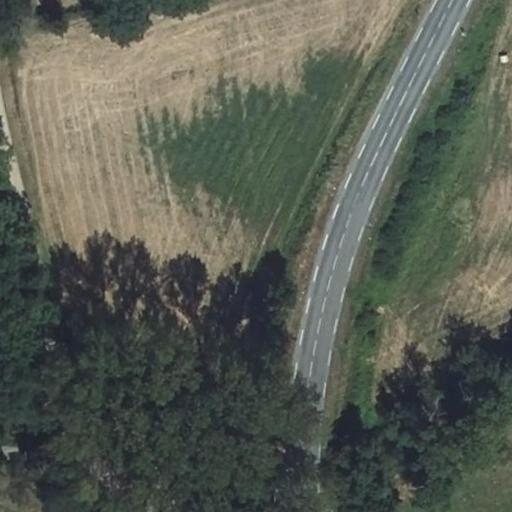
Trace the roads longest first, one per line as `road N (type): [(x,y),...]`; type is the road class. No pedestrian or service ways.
road 1 (tertiary): [(449,0),(334,253),(311,356),(300,511)]
road 2 (track): [(85,457),(0,111)]
road 3 (track): [(0,455),(85,457),(122,472),(164,511)]
